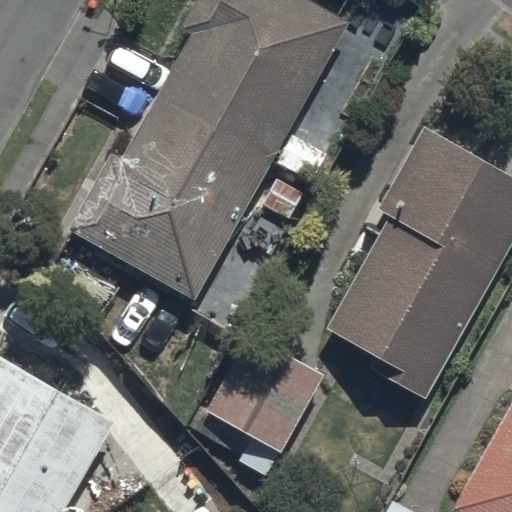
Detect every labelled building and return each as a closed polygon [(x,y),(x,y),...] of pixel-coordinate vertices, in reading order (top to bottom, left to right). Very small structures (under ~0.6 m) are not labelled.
[(190,306),(272,164),(312,187),(328,159),(288,135),(350,29),(299,0),(193,0),(176,34),(192,44),(124,160),(109,152),(63,232),(190,306)] [(511,244),(511,184),(421,131),(376,212),(389,220),(321,335),(369,363),(365,371),(419,403),(511,244)] [(321,380),(246,339),(202,418),(247,443),(236,462),(266,479),(321,380)] [(63,511),(112,427),(0,362),(0,511),(63,511)] [(511,511),(511,405),(451,511),(511,511)]
